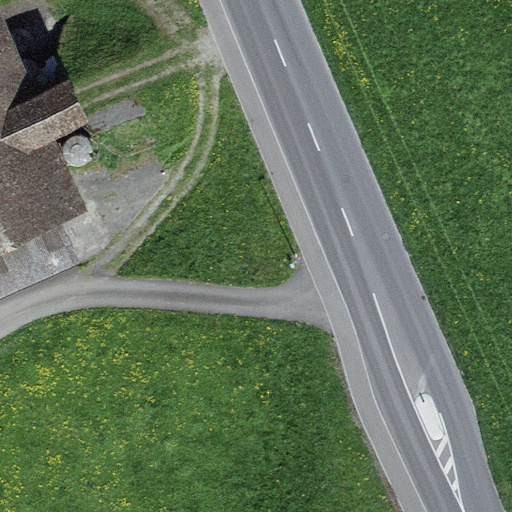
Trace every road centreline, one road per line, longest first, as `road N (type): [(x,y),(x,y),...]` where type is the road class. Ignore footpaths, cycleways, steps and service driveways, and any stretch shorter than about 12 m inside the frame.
road 1 (tertiary): [(470,511),(258,0)]
road 2 (track): [(0,324),(70,297),(318,307),(375,283)]
road 3 (track): [(70,297),(148,229),(187,179),(208,126),(218,32),(264,13)]
